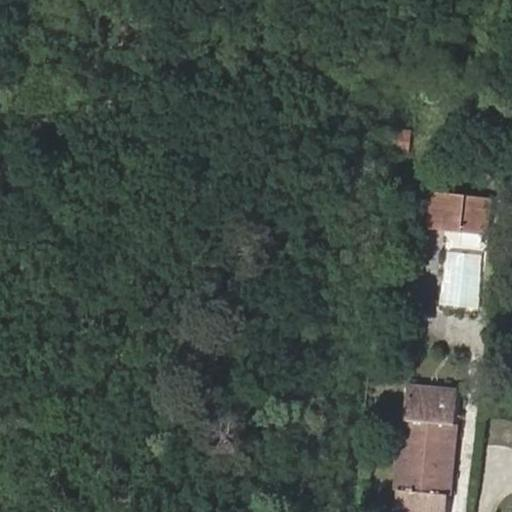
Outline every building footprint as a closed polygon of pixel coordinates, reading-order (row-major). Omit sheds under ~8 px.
[(392,129),(391,152),(408,154),(410,130),(392,129)] [(488,196),(419,188),(416,218),(484,226),(488,196)] [(443,249),(438,305),(476,308),(481,252),(443,249)] [(415,434),(414,445),(448,448),(455,380),(436,378),(435,386),(420,385),(415,434)] [(402,444),(414,445),(415,434),(420,385),(408,384),(403,433),(402,444)] [(392,432),(391,444),(402,444),(403,433),(392,432)] [(402,444),(391,444),(388,487),(398,488),(402,444)] [(407,511),(414,445),(402,444),(398,488),(396,511),(407,511)] [(442,511),(448,448),(414,445),(407,511),(442,511)]
